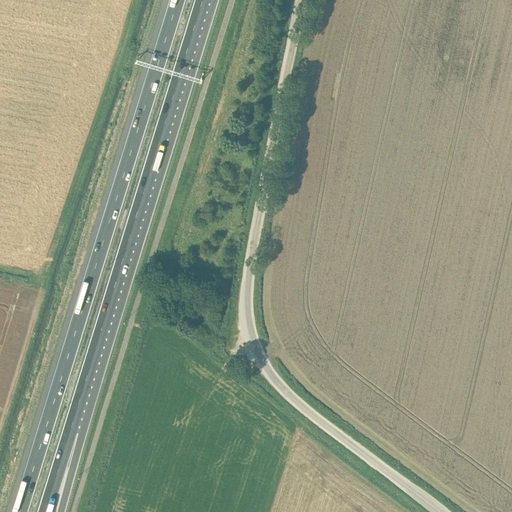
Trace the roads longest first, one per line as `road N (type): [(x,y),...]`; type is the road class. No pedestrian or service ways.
road 1 (unclassified): [(438,511),(291,399),(266,366),(253,319),(253,250),(302,0)]
road 2 (motorway): [(177,0),(19,511)]
road 3 (motorway): [(70,431),(202,0)]
